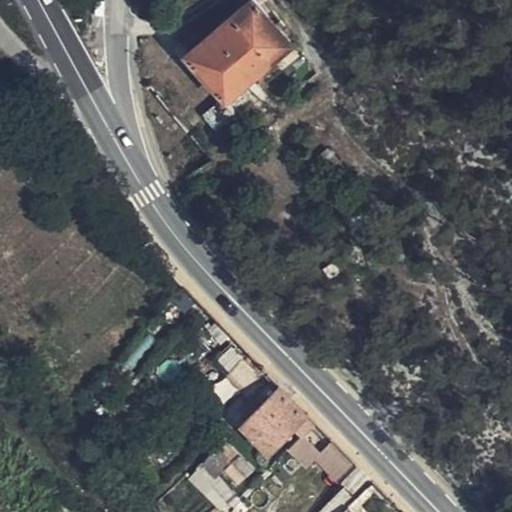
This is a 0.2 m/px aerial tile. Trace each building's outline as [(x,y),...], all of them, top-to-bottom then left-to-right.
[(252,0),(250,0),(233,15),(272,60),(291,45),(252,0)] [(272,60),(233,15),(186,53),(225,97),(220,102),(232,116),(246,104),(236,90),(272,60)] [(272,60),(281,70),(299,54),(291,45),(272,60)] [(24,92),(0,81),(0,104),(16,112),(24,92)] [(205,114),(218,129),(232,116),(220,102),(205,114)] [(156,120),(167,110),(163,107),(153,116),(156,120)] [(160,126),(171,116),(167,110),(156,120),(160,126)] [(182,129),(171,116),(160,126),(170,139),(182,129)] [(329,169),(338,162),(327,151),(319,157),(329,169)] [(352,177),(338,162),(329,169),(343,184),(352,177)] [(387,211),(365,187),(340,212),(362,234),(387,211)] [(332,263),(324,269),(330,277),(338,271),(332,263)] [(192,300),(180,287),(173,296),(184,308),(192,300)] [(192,331),(203,319),(196,313),(194,315),(190,311),(187,314),(191,318),(185,324),(192,331)] [(222,339),(203,319),(192,331),(211,350),(222,339)] [(291,401),(277,387),(241,423),(255,437),(277,415),(291,401)] [(306,416),(291,401),(277,415),(293,430),(295,428),(306,416)] [(277,415),(255,437),(271,452),(293,430),(277,415)] [(306,416),(295,428),(301,435),(314,423),(306,416)] [(223,439),(208,454),(223,468),(239,454),(223,439)] [(208,454),(202,460),(204,463),(193,473),(195,474),(191,478),(202,489),(210,481),(216,476),(223,468),(208,454)] [(239,454),(223,468),(238,484),(253,468),(239,454)] [(140,483),(128,471),(120,480),(130,490),(140,483)] [(216,476),(210,481),(225,497),(231,490),(216,476)]
